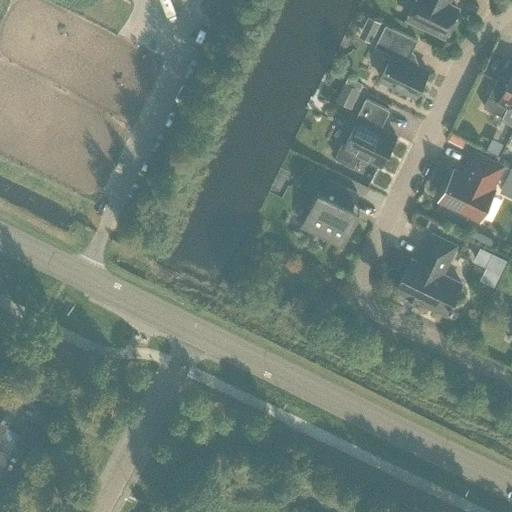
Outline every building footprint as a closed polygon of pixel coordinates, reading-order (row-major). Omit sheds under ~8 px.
[(444,36),(457,9),(448,4),(449,0),(415,0),(407,18),(444,36)] [(415,96),(427,71),(415,65),(416,62),(413,54),(411,53),(417,40),(386,25),(375,46),(392,54),(380,79),(415,96)] [(511,124),(511,73),(507,85),(496,80),(483,107),(503,116),(511,124)] [(390,110),(366,98),(357,117),(359,118),(345,145),(342,143),(335,158),(353,167),(359,154),(381,165),(396,136),(381,128),(390,110)] [(464,177),(454,172),(441,199),(479,218),(493,191),(489,189),(500,167),(475,154),(464,177)] [(511,165),(503,182),(511,186),(511,165)] [(319,190),(302,225),(342,244),(359,210),(351,206),(357,193),(328,179),(322,192),(319,190)] [(417,262),(411,259),(396,289),(446,314),(461,283),(442,274),(456,245),(431,233),(417,262)] [(481,246),(475,256),(488,263),(482,275),(493,281),(504,257),(481,246)] [(16,393),(7,388),(0,399),(10,404),(16,393)] [(0,438),(7,427),(0,423),(0,467),(9,453),(0,447),(0,438)] [(38,430),(26,423),(14,445),(25,451),(38,430)]
